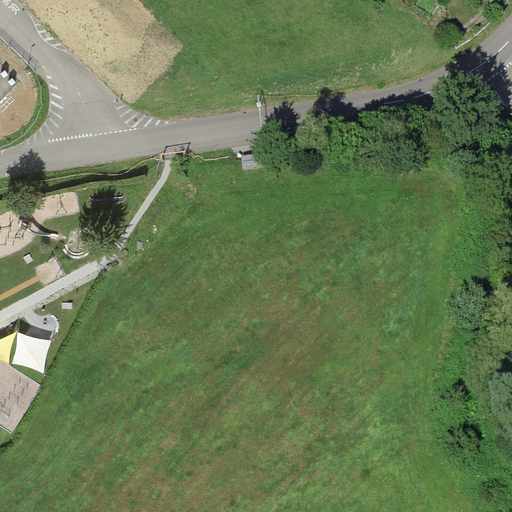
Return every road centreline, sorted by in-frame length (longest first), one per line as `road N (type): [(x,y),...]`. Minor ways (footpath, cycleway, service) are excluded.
road 1 (tertiary): [(491,57),(434,91),(396,100),(94,150)]
road 2 (residential): [(0,8),(67,77),(88,116),(94,150)]
